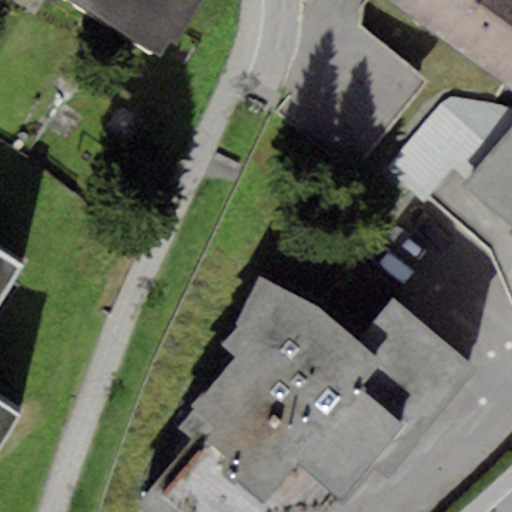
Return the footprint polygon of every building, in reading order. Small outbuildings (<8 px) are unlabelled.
[(67,0),(159,56),(168,42),(174,46),(202,0),(67,0)] [(511,0),(393,0),(511,91),(511,0)] [(452,171),(467,181),(511,128),(511,108),(504,105),(449,96),(389,172),(426,204),(452,171)] [(511,128),(467,181),(458,190),(511,236),(511,128)] [(0,448),(19,419),(0,407),(0,301),(23,267),(0,253),(0,448)] [(477,371),(391,301),(374,319),(389,336),(374,356),(321,309),(259,275),(231,326),(236,330),(221,343),(236,359),(190,404),(197,410),(179,429),(192,441),(139,498),(156,511),(328,511),(337,499),(343,504),(377,470),(386,477),(477,371)]
